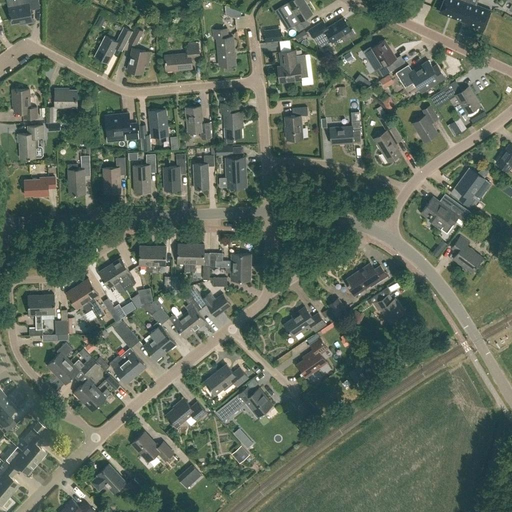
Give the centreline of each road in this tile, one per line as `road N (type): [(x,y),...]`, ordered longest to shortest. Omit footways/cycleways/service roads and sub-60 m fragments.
road 1 (residential): [(0,62),(31,46),(131,93),(258,80)]
road 2 (tertiary): [(384,230),(439,284),(511,397)]
road 3 (residential): [(95,438),(229,328)]
road 4 (unclassified): [(511,73),(361,0)]
road 5 (residential): [(68,412),(19,357),(9,281)]
road 6 (tertiary): [(122,217),(270,211)]
road 7 (residential): [(407,189),(353,169),(266,160)]
road 8 (residential): [(9,281),(66,273),(113,244),(122,217)]
road 9 (unclassified): [(407,189),(511,112)]
